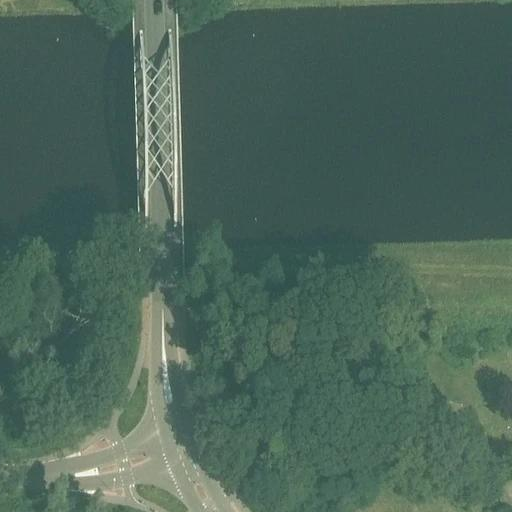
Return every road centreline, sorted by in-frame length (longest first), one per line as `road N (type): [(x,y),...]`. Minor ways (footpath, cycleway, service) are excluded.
road 1 (secondary): [(161,309),(152,0)]
road 2 (track): [(511,274),(376,265)]
road 3 (secondary): [(45,476),(125,479),(173,462)]
road 4 (secondary): [(161,309),(155,367),(165,435)]
road 5 (secondary): [(165,435),(45,476)]
road 6 (secondary): [(185,427),(161,309)]
